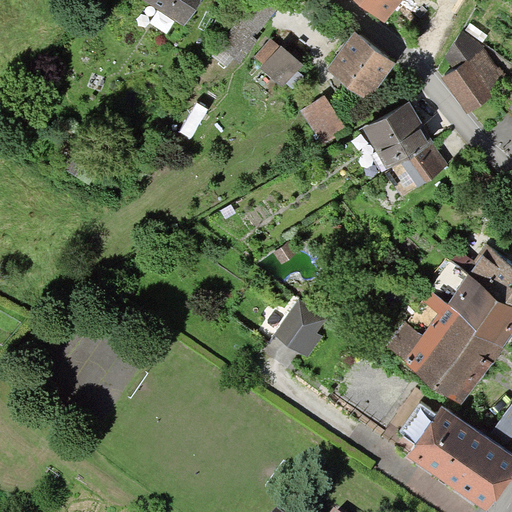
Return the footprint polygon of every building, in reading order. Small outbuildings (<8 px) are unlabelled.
[(164,0),(162,4),(170,9),(175,0),(164,0)] [(385,0),(366,0),(378,9),(385,0)] [(368,44),(347,28),(322,62),(357,88),(382,54),(368,44)] [(457,30),(443,56),(451,64),(461,56),(488,90),(499,82),(457,30)] [(288,57),(264,38),(247,59),(271,78),(288,57)] [(461,56),(451,64),(438,74),(466,108),(488,90),(461,56)] [(290,106),(313,140),(337,125),(314,91),(290,106)] [(511,92),(502,105),(511,112),(511,92)] [(400,97),(360,122),(384,160),(395,154),(397,157),(426,138),(416,122),(400,97)] [(426,138),(397,157),(409,175),(438,157),(426,138)] [(460,267),(511,299),(511,264),(476,242),(460,267)] [(441,254),(418,290),(436,301),(494,338),(505,321),(511,309),(511,299),(460,267),(441,254)] [(312,317),(287,299),(266,328),(291,346),(312,317)] [(477,364),(494,338),(436,301),(397,361),(455,398),(477,364)] [(412,437),(434,406),(417,395),(396,424),(401,427),(400,428),(412,437)] [(497,475),(511,454),(511,449),(440,398),(434,406),(412,437),(406,445),(476,494),(481,498),(497,475)]
